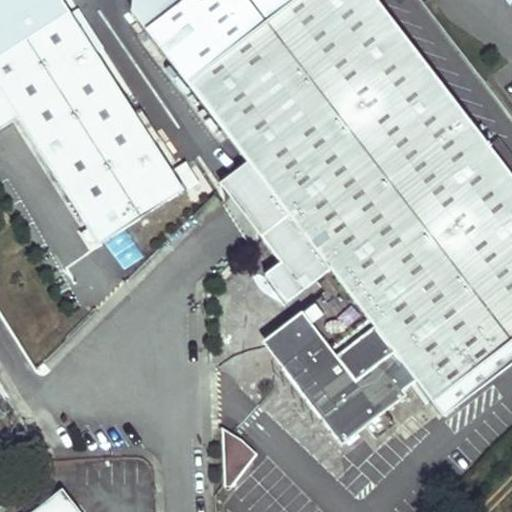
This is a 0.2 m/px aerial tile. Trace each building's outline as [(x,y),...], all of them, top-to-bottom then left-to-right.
[(245,167),(285,220),(258,241),(278,268),(262,280),(277,300),(283,308),(326,275),(360,320),(365,327),(389,359),(350,388),(327,357),(353,337),(347,330),(323,298),(283,327),(293,340),(281,349),(290,361),(277,371),(336,450),(362,430),(371,443),(389,429),(380,417),(401,401),(398,396),(382,374),(394,365),(411,387),(427,408),(511,344),(511,186),(372,0),(185,0),(172,10),(144,31),(245,167)] [(185,0),(164,0),(172,10),(185,0)] [(182,194),(69,14),(0,57),(0,131),(17,121),(86,231),(94,244),(97,248),(182,194)] [(218,187),(258,241),(285,220),(245,167),(218,187)] [(222,208),(213,199),(192,220),(201,229),(222,208)] [(94,244),(86,231),(78,236),(86,249),(94,244)] [(275,314),(283,308),(277,300),(269,306),(275,314)] [(365,327),(360,320),(347,330),(353,337),(365,327)] [(293,340),(283,327),(259,346),(277,371),(290,361),(281,349),(293,340)] [(411,387),(394,365),(382,374),(398,396),(411,387)] [(236,444),(224,441),(226,494),(232,493),(250,458),(236,444)] [(36,511),(79,511),(64,491),(36,511)]
